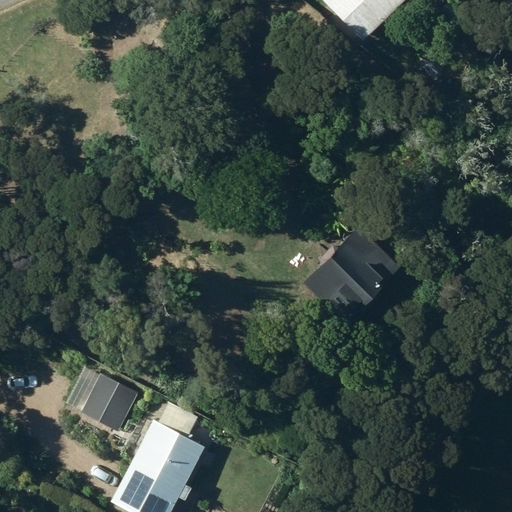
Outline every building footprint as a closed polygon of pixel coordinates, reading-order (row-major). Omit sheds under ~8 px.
[(360,42),(402,0),(320,0),(319,0),(297,0),(320,23),(331,12),(360,42)] [(181,246),(160,219),(126,246),(147,272),(181,246)] [(355,228),(301,283),(302,285),(298,289),(338,328),(396,267),(355,228)] [(115,433),(136,392),(99,372),(78,413),(115,433)] [(150,420),(105,503),(121,511),(166,511),(174,498),(180,502),(187,489),(181,486),(202,448),(150,420)]
